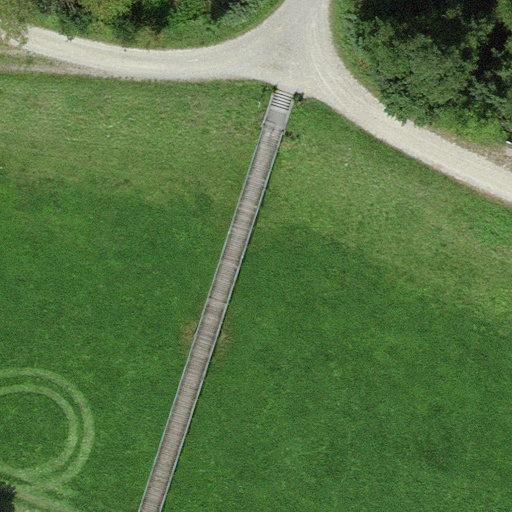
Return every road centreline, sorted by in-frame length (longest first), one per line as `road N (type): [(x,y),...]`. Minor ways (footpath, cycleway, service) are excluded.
road 1 (track): [(280,112),(150,511)]
road 2 (track): [(301,51),(173,66),(102,58),(0,22)]
road 3 (track): [(301,51),(388,126),(511,187)]
